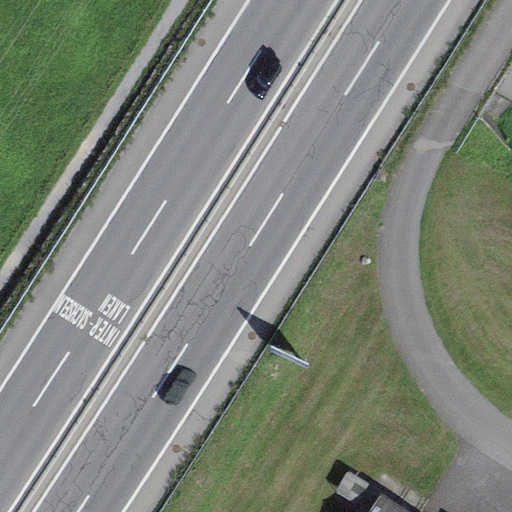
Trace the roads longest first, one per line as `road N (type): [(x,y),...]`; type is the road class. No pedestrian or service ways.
road 1 (trunk): [(78,511),(404,0)]
road 2 (trunk): [(291,0),(0,456)]
road 3 (track): [(511,11),(416,151),(403,256),(451,388),(511,438)]
